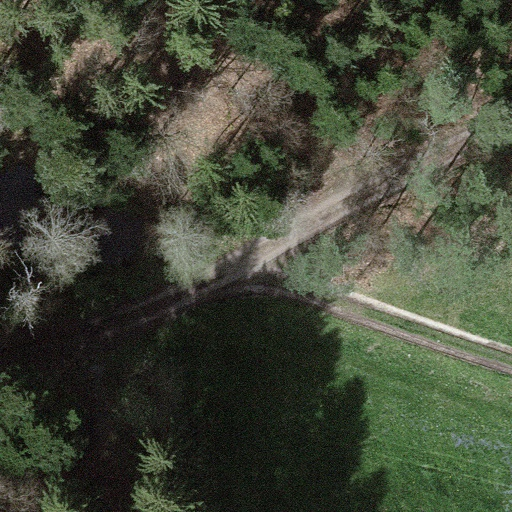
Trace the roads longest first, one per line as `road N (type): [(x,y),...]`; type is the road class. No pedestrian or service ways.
road 1 (track): [(511,122),(240,275),(0,323)]
road 2 (track): [(240,275),(398,332),(511,355)]
